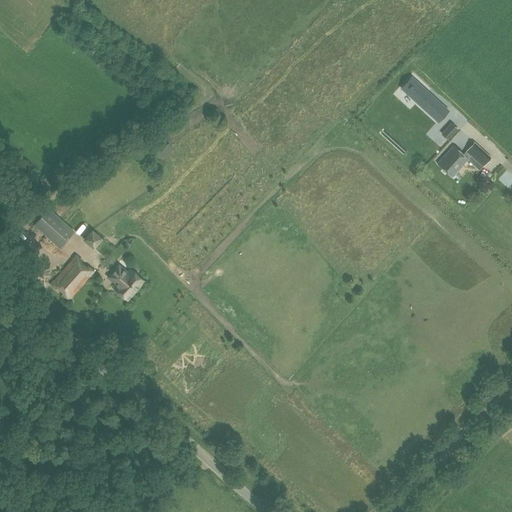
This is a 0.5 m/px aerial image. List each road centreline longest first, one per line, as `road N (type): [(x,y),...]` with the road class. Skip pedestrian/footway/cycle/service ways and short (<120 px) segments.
road 1 (unclassified): [(265,511),(0,287)]
road 2 (unclassified): [(386,511),(511,375)]
